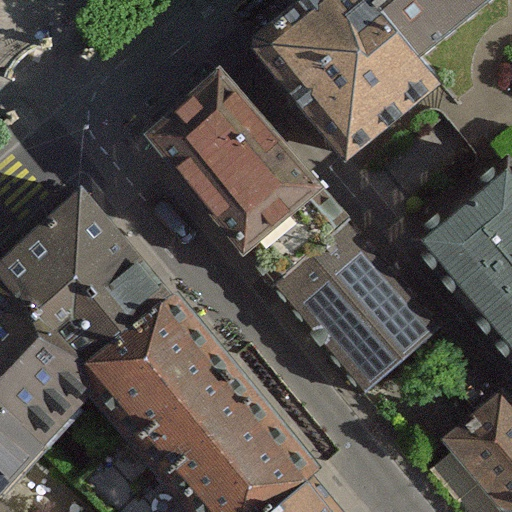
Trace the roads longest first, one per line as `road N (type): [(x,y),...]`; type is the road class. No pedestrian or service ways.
road 1 (residential): [(84,126),(404,511)]
road 2 (residential): [(84,126),(235,0)]
road 3 (residential): [(84,126),(72,27),(81,0)]
